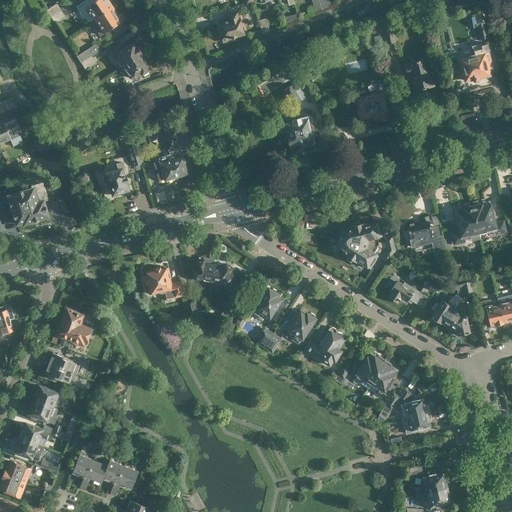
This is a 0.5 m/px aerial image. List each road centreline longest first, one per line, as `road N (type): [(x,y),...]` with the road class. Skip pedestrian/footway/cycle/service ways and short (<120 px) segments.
road 1 (tertiary): [(230,212),(511,144)]
road 2 (residential): [(456,364),(230,212)]
road 3 (residential): [(225,197),(182,36),(160,0)]
road 4 (tertiary): [(42,260),(230,212)]
road 5 (residential): [(0,426),(46,302),(42,260)]
road 6 (residential): [(456,364),(492,511)]
road 7 (residential): [(511,492),(479,358)]
